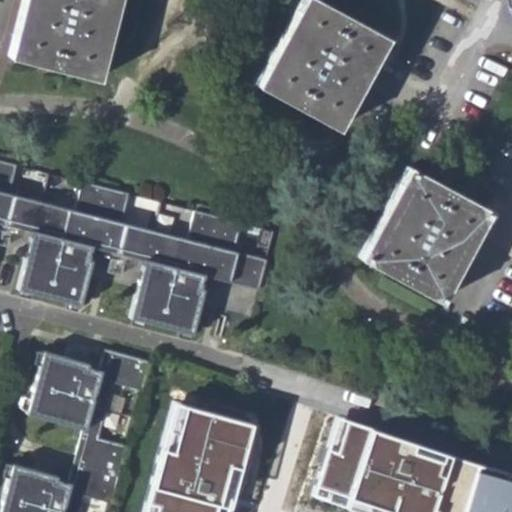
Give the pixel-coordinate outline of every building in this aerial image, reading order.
[(20,0),(6,57),(94,78),(114,0),(20,0)] [(300,0),(254,86),(334,129),(383,39),(310,0),(300,0)] [(0,227),(26,234),(11,290),(73,306),(85,262),(81,261),(84,248),(139,261),(124,319),(187,335),(199,291),(195,290),(198,277),(224,284),(254,292),(263,258),(233,250),(241,222),(191,210),(184,238),(120,222),(128,193),(80,181),(72,210),(7,193),(15,164),(0,160),(0,227)] [(361,254),(441,298),(490,208),(409,163),(361,254)] [(40,353),(22,414),(78,430),(63,483),(52,480),(53,477),(8,465),(0,493),(0,511),(74,511),(78,500),(108,508),(123,452),(94,443),(109,390),(138,398),(146,368),(108,356),(105,366),(97,363),(94,373),(81,370),(82,365),(40,353)] [(97,363),(105,366),(108,356),(99,354),(97,363)] [(141,511),(223,511),(249,423),(173,401),(141,511)] [(337,417),(311,496),(361,511),(456,511),(473,461),(337,417)] [(511,511),(511,473),(473,461),(456,511),(511,511)]
